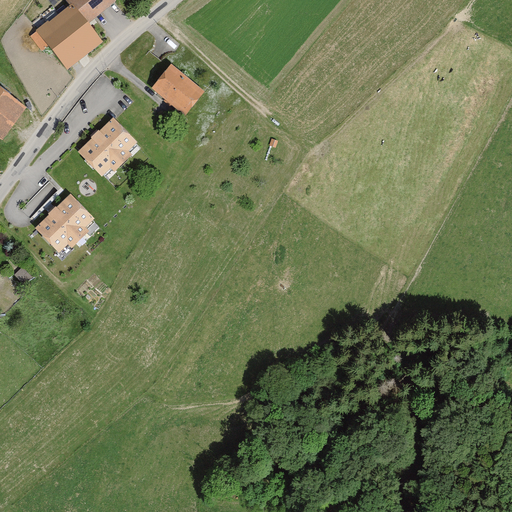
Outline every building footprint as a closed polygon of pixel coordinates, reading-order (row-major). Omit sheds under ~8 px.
[(115,0),(75,0),(35,32),(61,66),(94,40),(84,27),(116,2),(115,0)] [(184,112),(197,94),(168,71),(154,88),(184,112)] [(0,128),(20,106),(0,87),(0,128)] [(105,178),(134,148),(110,124),(81,155),(105,178)] [(37,228),(60,252),(90,224),(66,200),(37,228)] [(21,265),(15,273),(26,282),(32,275),(21,265)]
